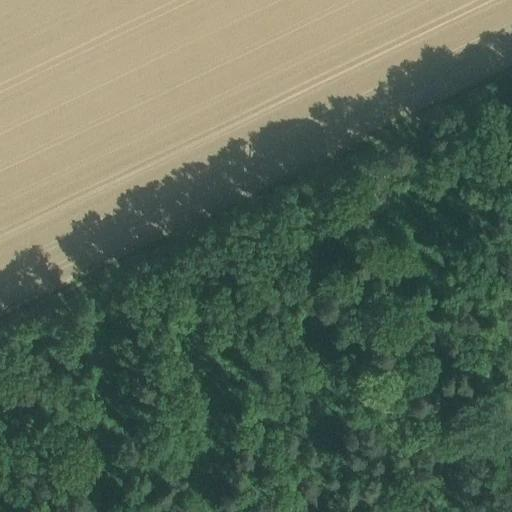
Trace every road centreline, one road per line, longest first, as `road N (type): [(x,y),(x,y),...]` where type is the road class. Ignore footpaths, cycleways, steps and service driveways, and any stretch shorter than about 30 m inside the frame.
road 1 (track): [(0,330),(511,73)]
road 2 (track): [(410,125),(456,246)]
